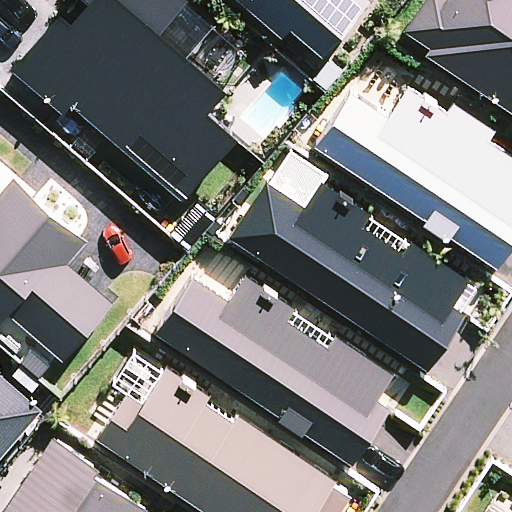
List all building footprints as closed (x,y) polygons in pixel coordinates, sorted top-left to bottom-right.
[(60,105),(69,95),(181,190),(234,128),(204,103),(224,79),(186,47),(212,19),(191,0),(79,0),(68,13),(57,4),(8,61),(60,105)] [(241,0),(278,33),(289,21),(320,48),(361,0),(241,0)] [(429,41),(424,48),(511,105),(511,0),(415,0),(400,20),(429,41)] [(347,84),(312,137),(423,211),(420,215),(444,231),(446,227),(496,260),(511,236),(511,149),(486,132),(493,122),(450,95),(445,103),(406,78),(385,108),(347,84)] [(0,308),(5,304),(59,353),(112,295),(66,255),(85,234),(12,171),(0,184),(0,308)] [(263,172),(228,228),(427,360),(464,307),(460,305),(475,281),(465,275),(467,271),(409,233),(406,236),(367,210),(369,206),(318,173),(302,198),(263,172)] [(189,268),(154,323),(278,407),(276,410),(299,426),(302,423),(350,455),(387,399),(374,391),(391,366),(335,327),(332,331),(291,304),(294,300),(244,266),(225,292),(189,268)] [(123,387),(95,429),(219,511),(305,511),(312,503),(325,511),(334,511),(350,488),(331,476),(335,471),(236,406),(233,413),(204,393),(208,386),(199,380),(196,385),(190,381),(193,376),(165,358),(161,363),(131,343),(108,377),(123,387)] [(0,450),(41,403),(0,367),(0,450)] [(141,511),(148,502),(92,465),(96,459),(50,429),(0,504),(0,511),(141,511)] [(511,511),(511,497),(499,489),(482,511),(511,511)]
